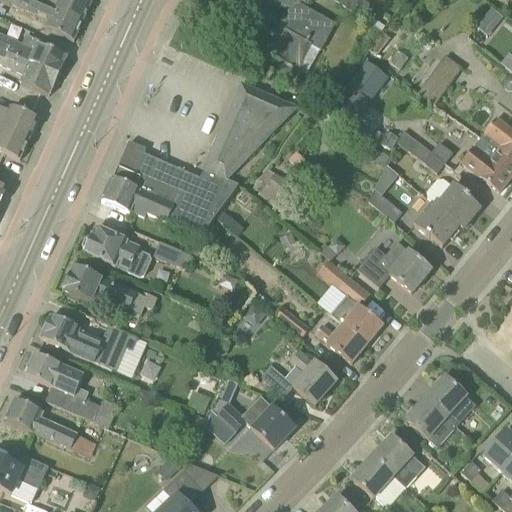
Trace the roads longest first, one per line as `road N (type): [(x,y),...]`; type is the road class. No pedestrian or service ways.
road 1 (residential): [(270,511),(511,236)]
road 2 (secondary): [(0,318),(142,0)]
